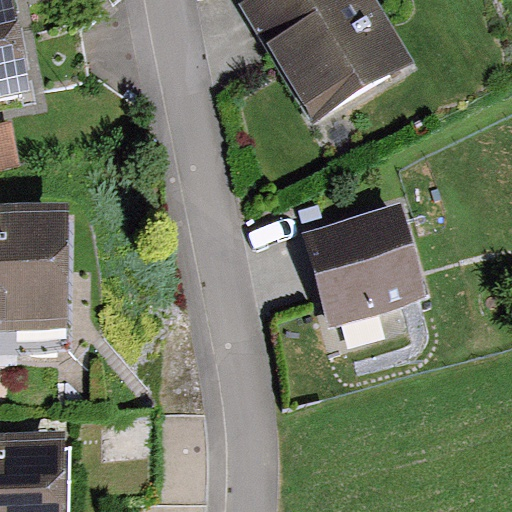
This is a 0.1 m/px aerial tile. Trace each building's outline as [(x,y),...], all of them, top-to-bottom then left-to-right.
[(367,0),(273,0),(254,11),(316,115),(405,63),(367,0)] [(13,2),(0,4),(0,109),(32,103),(13,2)] [(398,221),(312,244),(333,324),(419,301),(398,221)] [(60,223),(0,222),(0,327),(59,328),(60,223)] [(55,511),(56,449),(0,448),(0,511),(55,511)]
